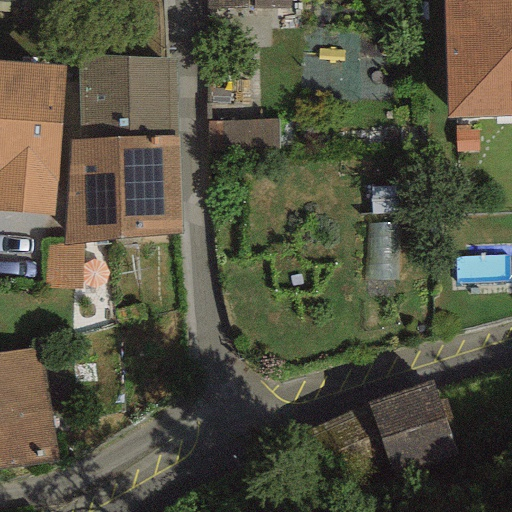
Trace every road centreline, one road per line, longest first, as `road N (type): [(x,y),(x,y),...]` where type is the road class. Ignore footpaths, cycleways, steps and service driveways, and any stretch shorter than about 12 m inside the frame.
road 1 (residential): [(228,436),(196,314),(185,0)]
road 2 (residential): [(511,344),(335,393),(228,436)]
road 3 (residential): [(228,436),(108,511)]
